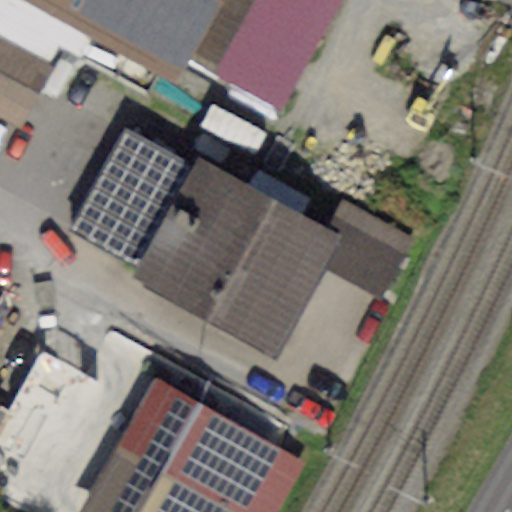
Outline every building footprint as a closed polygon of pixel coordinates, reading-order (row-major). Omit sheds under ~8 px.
[(61,0),(169,59),(179,42),(202,0),(61,0)] [(202,0),(179,42),(276,96),(329,0),(202,0)] [(0,103),(20,114),(49,62),(0,34),(0,103)] [(324,237),(293,220),(305,198),(259,173),(247,195),(126,129),(72,228),(282,345),(332,253),(350,263),(347,268),(382,288),(409,239),(343,202),(324,237)] [(264,511),(291,465),(159,389),(89,511),(264,511)] [(0,430),(10,411),(0,405),(0,430)]
